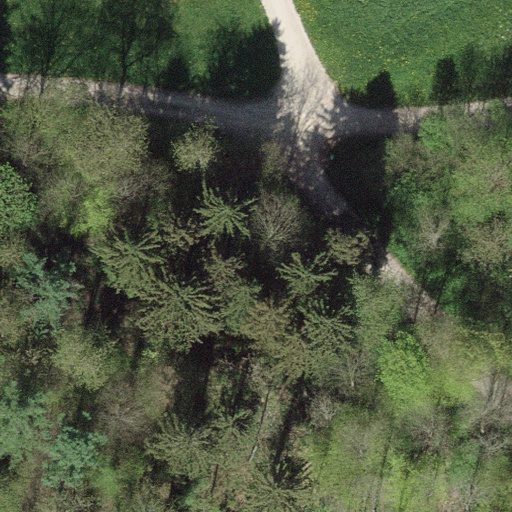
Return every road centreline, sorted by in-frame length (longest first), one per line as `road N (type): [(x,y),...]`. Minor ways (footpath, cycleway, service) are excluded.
road 1 (track): [(293,116),(406,301),(511,402)]
road 2 (track): [(293,116),(0,66)]
road 3 (track): [(511,113),(393,105),(293,116)]
